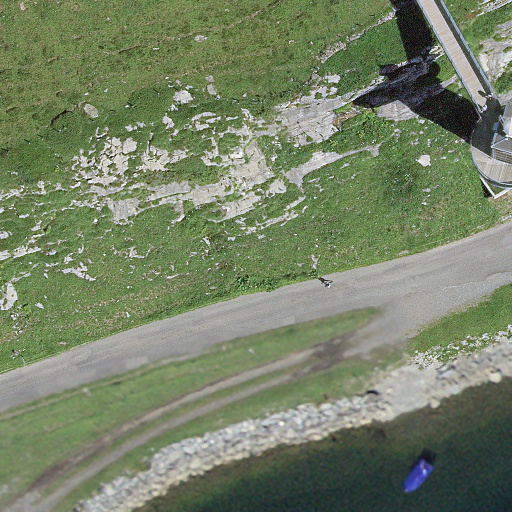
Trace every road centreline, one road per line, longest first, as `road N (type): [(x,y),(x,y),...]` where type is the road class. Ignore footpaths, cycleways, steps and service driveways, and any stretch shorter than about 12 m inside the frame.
road 1 (unclassified): [(0,393),(511,223)]
road 2 (track): [(458,246),(449,298),(130,435),(24,511)]
